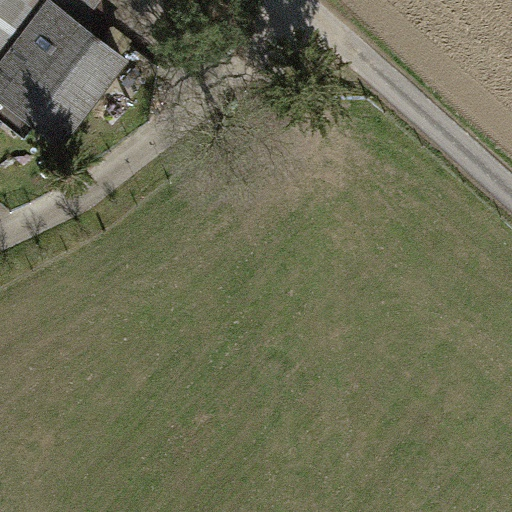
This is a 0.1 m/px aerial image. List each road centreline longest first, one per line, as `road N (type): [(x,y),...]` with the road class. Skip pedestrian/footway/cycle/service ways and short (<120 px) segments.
road 1 (track): [(0,252),(117,185),(305,3)]
road 2 (track): [(301,0),(511,190)]
